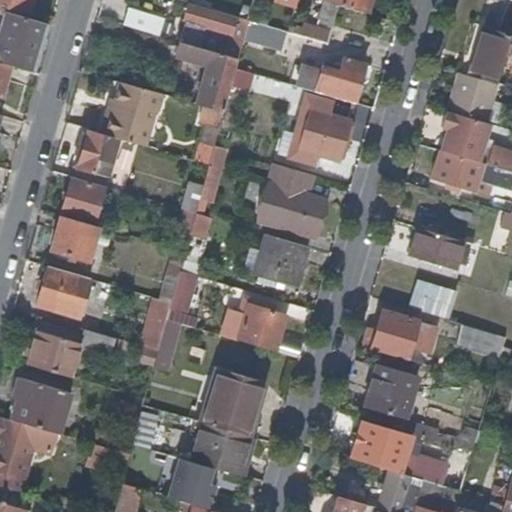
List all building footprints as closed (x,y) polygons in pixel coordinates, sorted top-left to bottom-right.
[(0,0),(0,13),(1,14),(25,22),(31,0),(0,0)] [(207,0),(205,9),(234,18),(239,0),(207,0)] [(239,0),(234,18),(250,22),(255,0),(239,0)] [(336,8),(361,15),(365,0),(319,0),(316,15),(324,17),(333,20),(336,8)] [(244,43),(250,22),(234,18),(233,21),(186,7),(175,42),(178,43),(200,49),(205,32),(227,39),(221,56),(239,62),(244,43)] [(122,25),(161,37),(166,21),(127,9),(122,25)] [(1,14),(0,18),(0,65),(10,68),(31,75),(45,27),(25,22),(1,14)] [(325,45),(333,20),(324,17),(320,31),(302,26),(301,30),(294,28),(292,35),(325,45)] [(282,54),(288,34),(250,22),(244,43),(282,54)] [(496,86),(509,34),(480,25),(467,78),(496,86)] [(225,114),(239,62),(221,56),(200,49),(178,43),(175,57),(205,65),(194,105),(205,108),(225,114)] [(299,68),(293,90),(351,107),(357,86),(362,88),(367,69),(341,61),(338,70),(320,64),(318,73),(299,68)] [(0,65),(0,100),(0,101),(10,68),(0,65)] [(486,124),(496,86),(467,78),(455,75),(445,113),(486,124)] [(158,114),(164,95),(120,82),(114,101),(111,111),(106,110),(99,133),(120,139),(144,147),(154,113),(158,114)] [(328,106),(302,98),(285,158),(311,166),(314,157),(335,162),(342,138),(349,140),(353,125),(325,117),(328,106)] [(109,100),(106,110),(111,111),(114,101),(109,100)] [(215,150),(225,114),(205,108),(190,160),(210,166),(215,150)] [(99,133),(88,130),(74,179),(106,189),(120,139),(99,133)] [(473,144),(468,162),(511,174),(511,152),(489,146),(489,148),(473,144)] [(197,216),(196,217),(202,218),(206,206),(212,208),(227,153),(215,150),(210,166),(204,188),(197,216)] [(510,193),(511,185),(511,174),(468,162),(436,153),(429,180),(484,196),(486,186),(510,193)] [(315,178),(271,166),(257,223),(313,239),(324,200),(310,196),(315,178)] [(106,189),(74,179),(62,216),(96,226),(106,189)] [(184,212),(197,216),(204,188),(187,184),(180,211),(184,212)] [(197,216),(184,212),(174,249),(186,253),(196,217),(197,216)] [(511,254),(511,215),(502,213),(497,230),(508,233),(503,252),(511,254)] [(62,216),(52,251),(89,262),(100,227),(96,226),(62,216)] [(202,218),(196,217),(186,253),(181,273),(193,276),(198,278),(214,222),(202,218)] [(460,240),(415,227),(407,254),(452,267),(460,240)] [(306,248),(265,236),(253,277),(294,289),(306,248)] [(157,299),(172,304),(181,273),(186,253),(174,249),(171,249),(157,299)] [(414,282),(409,306),(448,317),(455,292),(416,281),(419,269),(393,262),(390,275),(414,282)] [(90,280),(48,268),(36,307),(54,312),(55,310),(79,317),(90,280)] [(193,276),(181,273),(172,304),(167,321),(183,326),(189,327),(192,318),(182,315),(193,276)] [(167,321),(172,304),(157,299),(150,297),(137,345),(139,345),(159,351),(167,321)] [(246,319),(239,342),(275,352),(284,319),(268,315),(270,309),(263,307),(261,312),(249,308),(246,319)] [(380,312),(370,349),(406,360),(418,323),(380,312)] [(239,342),(246,319),(234,316),(227,339),(239,342)] [(114,338),(41,317),(28,365),(71,377),(79,348),(108,356),(114,338)] [(497,330),(462,320),(455,346),(490,356),(497,330)] [(183,326),(167,321),(159,351),(154,368),(154,370),(169,375),(183,326)] [(154,368),(159,351),(139,345),(134,362),(154,368)] [(511,350),(501,347),(499,355),(511,360),(511,362),(511,370),(511,350)] [(418,376),(376,365),(364,407),(406,419),(418,376)] [(218,372),(203,425),(249,439),(264,386),(218,372)] [(17,400),(11,420),(57,433),(62,435),(73,394),(19,378),(13,399),(17,400)] [(148,447),(155,415),(137,411),(129,443),(148,447)] [(11,420),(0,417),(0,489),(19,495),(32,447),(52,452),(57,433),(11,420)] [(404,420),(400,433),(402,434),(436,443),(438,435),(439,431),(404,420)] [(362,443),(368,424),(359,421),(354,440),(362,443)] [(190,462),(200,425),(191,422),(181,459),(190,462)] [(392,470),(402,434),(400,433),(368,424),(362,443),(357,460),(392,470)] [(203,425),(200,425),(190,462),(238,476),(249,439),(203,425)] [(85,426),(82,438),(98,443),(102,431),(85,426)] [(438,435),(436,443),(470,453),(476,433),(461,429),(457,441),(438,435)] [(255,441),(249,439),(238,476),(243,478),(255,441)] [(131,455),(95,444),(90,464),(126,474),(131,455)] [(487,511),(464,511),(454,509),(452,511),(511,511),(511,479),(510,479),(511,473),(511,472),(496,468),(486,501),(490,502),(487,511)] [(413,511),(423,479),(392,470),(381,507),(396,511),(413,511)] [(440,472),(437,483),(459,490),(462,479),(440,472)] [(114,511),(123,484),(94,475),(83,511),(114,511)] [(437,483),(423,479),(413,511),(420,511),(426,494),(456,502),(459,490),(437,483)] [(123,484),(114,511),(136,511),(143,489),(123,483),(123,484)] [(19,495),(0,489),(0,511),(25,511),(30,499),(19,495)] [(374,511),(376,506),(340,495),(334,511),(374,511)] [(172,511),(182,511),(185,502),(173,498),(169,511),(172,511)] [(220,511),(185,502),(182,511),(220,511)]
